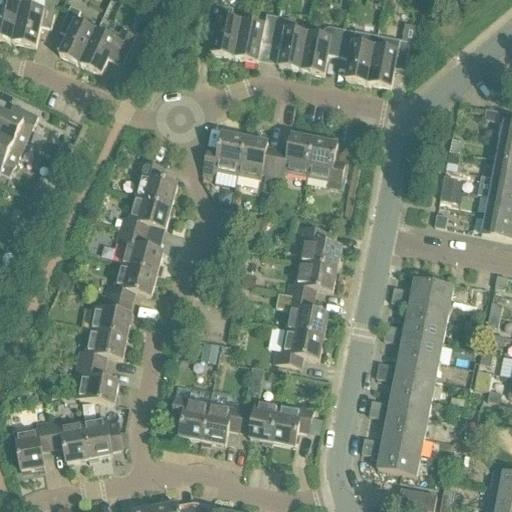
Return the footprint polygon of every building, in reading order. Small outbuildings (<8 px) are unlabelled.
[(0,0),(0,44),(13,47),(22,9),(23,9),(25,0),(0,0)] [(219,0),(216,0),(212,0),(211,8),(220,10),(222,4),(219,0)] [(22,9),(13,47),(36,52),(41,31),(51,33),(57,6),(46,3),(44,14),(23,9),(22,9)] [(216,37),(212,59),(235,63),(242,25),(233,23),(235,13),(211,8),(206,35),(216,37)] [(69,40),(60,60),(81,70),(97,34),(76,25),(81,15),(71,10),(59,36),(69,40)] [(242,25),(235,63),(257,67),(262,46),(272,48),(278,21),(267,18),(265,29),(242,25)] [(278,21),(272,48),(283,50),(279,72),(301,76),(309,38),(299,36),(300,31),(295,24),(278,21)] [(309,38),(301,76),(324,80),(328,59),(339,61),(344,34),(333,31),(331,31),(322,36),(322,40),(309,38)] [(97,34),(81,70),(101,79),(111,60),(123,66),(135,40),(122,34),(119,40),(110,36),(108,40),(97,34)] [(344,34),(339,61),(349,63),(345,85),(368,89),(378,40),(344,34)] [(378,40),(368,89),(391,93),(395,72),(406,74),(411,47),(378,40)] [(0,114),(0,139),(24,151),(34,131),(39,120),(13,109),(9,119),(0,114)] [(498,116),(486,114),(484,124),(496,126),(498,116)] [(511,126),(504,125),(501,145),(511,147),(511,126)] [(216,176),(238,180),(245,142),(223,138),(219,154),(208,152),(203,179),(215,181),(216,176)] [(0,139),(0,177),(10,182),(24,151),(0,139)] [(278,153),(273,180),(285,183),(286,177),(308,181),(315,144),(292,139),(289,156),(278,153)] [(245,142),(238,180),(261,184),(262,178),(273,180),(278,153),(267,151),(268,147),(245,142)] [(453,143),(451,155),(461,157),(464,145),(453,143)] [(315,144),(308,181),(330,185),(328,191),(341,194),(344,174),(333,171),(335,165),(338,148),(315,144)] [(62,145),(53,164),(64,169),(73,150),(62,145)] [(511,147),(501,145),(497,164),(511,166),(511,147)] [(461,157),(451,155),(448,167),(459,169),(461,157)] [(511,166),(497,164),(493,183),(511,186),(511,166)] [(346,167),(335,165),(333,171),(344,174),(346,167)] [(141,180),(135,202),(172,212),(178,189),(162,185),(165,174),(138,167),(135,179),(141,180)] [(40,172),(32,193),(56,202),(64,181),(40,172)] [(445,181),(443,192),(454,195),(456,183),(445,181)] [(511,186),(493,183),(490,202),(511,206),(511,186)] [(454,195),(443,192),(441,205),(452,207),(454,195)] [(35,194),(31,201),(46,208),(50,201),(35,194)] [(233,196),(225,194),(219,199),(217,207),(231,209),(233,196)] [(123,221),(120,233),(147,240),(149,230),(166,234),(172,212),(135,202),(129,223),(123,221)] [(511,206),(490,202),(486,221),(511,225),(511,206)] [(447,234),(449,221),(438,219),(436,232),(447,234)] [(511,225),(486,221),(482,240),(511,246),(511,225)] [(304,245),(300,267),(337,274),(342,252),(325,248),(327,237),(300,232),(298,244),(304,245)] [(147,240),(120,233),(117,245),(126,248),(121,269),(158,279),(164,257),(144,251),(147,240)] [(14,273),(0,265),(0,281),(7,286),(14,273)] [(289,288),(287,300),(314,305),(316,294),(333,297),(337,274),(300,267),(295,289),(289,288)] [(109,288),(106,301),(132,308),(135,297),(151,301),(158,279),(121,269),(115,290),(109,288)] [(244,279),(242,291),(254,293),(256,281),(244,279)] [(507,295),(509,283),(498,281),(496,293),(507,295)] [(415,284),(411,304),(450,311),(454,291),(415,284)] [(395,293),(394,300),(406,302),(407,296),(395,293)] [(291,313),(286,335),(324,342),(328,319),(312,316),(314,305),(287,300),(285,312),(291,313)] [(406,302),(394,300),(392,308),(404,311),(406,302)] [(95,312),(90,334),(128,342),(132,319),(130,319),(132,308),(106,301),(103,313),(95,312)] [(411,304),(407,323),(446,330),(450,311),(411,304)] [(493,308),(491,319),(501,321),(503,310),(493,308)] [(501,321),(491,319),(489,332),(499,334),(501,321)] [(407,323),(404,342),(443,349),(446,330),(407,323)] [(388,331),(386,339),(398,341),(399,333),(388,331)] [(80,355),(78,367),(105,372),(107,361),(123,365),(128,342),(90,334),(86,356),(80,355)] [(324,342),(286,335),(282,356),(276,355),(274,367),(301,373),(303,362),(319,365),(324,342)] [(487,338),(485,346),(496,348),(505,349),(507,342),(487,338)] [(398,341),(386,339),(385,346),(396,348),(398,341)] [(404,342),(400,361),(439,369),(443,349),(404,342)] [(485,346),(483,357),(494,359),(496,348),(485,346)] [(219,349),(204,347),(202,364),(216,366),(219,349)] [(494,359),(483,357),(481,369),(492,371),(494,359)] [(400,361),(396,383),(435,390),(439,369),(400,361)] [(105,372),(78,367),(75,379),(81,380),(77,402),(115,410),(119,387),(103,383),(105,372)] [(390,378),(392,371),(380,369),(379,376),(390,378)] [(260,399),(265,375),(253,373),(249,397),(260,399)] [(390,378),(379,376),(377,384),(389,386),(390,378)] [(479,376),(476,394),(490,397),(493,378),(479,376)] [(396,383),(392,403),(431,410),(435,390),(396,383)] [(166,417),(173,419),(172,423),(183,425),(180,442),(203,446),(210,409),(191,405),(193,395),(178,392),(176,403),(169,401),(166,417)] [(501,409),(503,399),(491,396),(489,407),(501,409)] [(392,403),(388,423),(427,430),(431,410),(392,403)] [(245,409),(240,436),(251,438),(250,443),(272,448),(280,410),(257,406),(256,411),(245,409)] [(383,416),(385,408),(373,406),(372,414),(383,416)] [(210,409),(203,446),(225,451),(229,434),(240,436),(245,409),(233,407),(232,413),(210,409)] [(280,410),(272,448),(295,452),(298,436),(310,438),(315,411),(303,408),(301,414),(280,410)] [(382,424),(383,416),(372,414),(370,421),(382,424)] [(106,422),(83,426),(90,464),(113,460),(112,455),(123,453),(120,437),(118,426),(107,428),(106,422)] [(388,423),(384,442),(423,450),(427,430),(388,423)] [(61,424),(48,426),(53,453),(64,451),(67,468),(90,464),(83,426),(62,430),(61,424)] [(53,453),(48,426),(36,428),(37,434),(15,438),(22,476),(45,472),(42,455),(53,453)] [(120,437),(123,453),(128,452),(125,436),(120,437)] [(384,442),(380,462),(419,470),(423,450),(384,442)] [(376,454),(377,446),(366,444),(364,451),(376,454)] [(375,461),(376,454),(364,451),(362,459),(375,461)] [(419,470),(380,462),(378,474),(417,482),(419,470)] [(488,477),(490,467),(477,464),(475,475),(483,476),(488,477)] [(511,478),(495,475),(491,495),(511,498),(511,478)] [(402,494),(398,510),(407,511),(435,511),(438,501),(402,494)] [(445,494),(443,505),(454,507),(456,496),(445,494)] [(511,511),(511,498),(491,495),(487,511),(511,511)]
